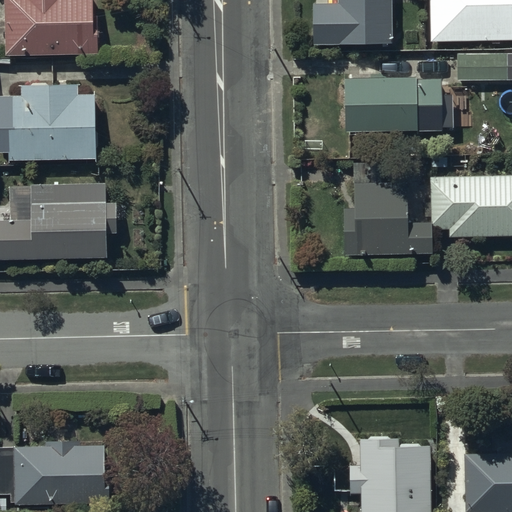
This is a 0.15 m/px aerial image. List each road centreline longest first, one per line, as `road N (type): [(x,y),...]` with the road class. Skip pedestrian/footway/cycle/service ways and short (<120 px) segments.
road 1 (tertiary): [(232,336),(221,0)]
road 2 (residential): [(232,336),(511,330)]
road 3 (residential): [(0,340),(232,336)]
road 4 (tertiary): [(236,511),(232,336)]
